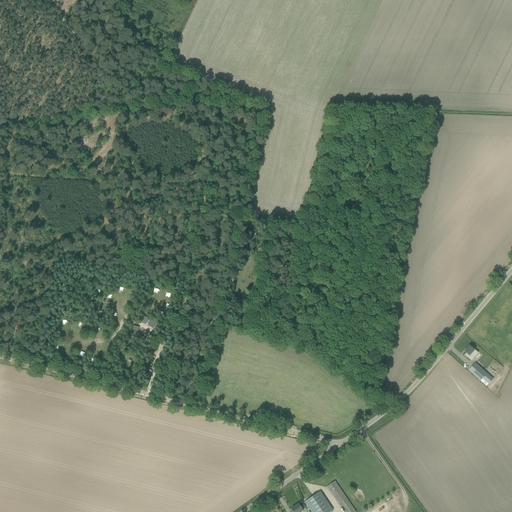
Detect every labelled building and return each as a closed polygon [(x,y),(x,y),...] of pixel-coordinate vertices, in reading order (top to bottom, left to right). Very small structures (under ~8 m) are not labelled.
[(144,316),(143,316),(140,321),(146,324),(149,319),(144,316)] [(478,353),(469,345),(464,352),(466,353),(464,355),(471,361),(478,353)] [(475,363),(468,370),(480,381),(482,379),(489,384),(493,379),(475,363)] [(356,511),(338,485),(335,481),(327,487),(330,491),(344,511),(356,511)] [(291,509),(293,511),(300,511),(308,507),(310,511),(329,511),(333,510),(320,491),(305,502),(300,506),(299,504),(291,509)]
